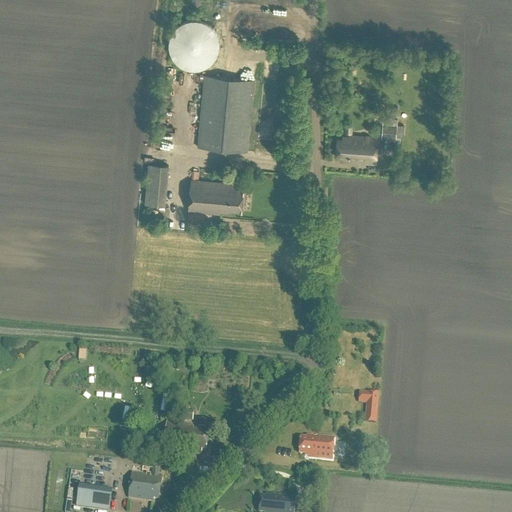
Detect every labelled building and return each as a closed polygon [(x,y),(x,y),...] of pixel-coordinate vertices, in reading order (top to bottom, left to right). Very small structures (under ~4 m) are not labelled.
[(178,26),(172,32),(170,39),(169,48),(170,55),(173,60),(178,64),(186,68),(194,69),(203,67),(209,63),(213,59),(215,56),(217,48),(217,41),(217,36),(214,29),(208,24),(200,20),(193,20),(184,22),(178,26)] [(197,146),(246,151),(253,80),(204,75),(197,146)] [(379,138),(394,139),(395,118),(381,117),(381,118),(377,118),(377,124),(380,124),(379,138)] [(339,161),(374,164),(376,138),(348,136),(348,138),(341,137),(341,139),(336,139),(334,157),(339,158),(339,161)] [(144,203),(164,204),(168,165),(148,163),(144,203)] [(195,177),(209,176),(208,168),(194,169),(195,177)] [(186,212),(219,215),(220,213),(229,214),(229,210),(241,212),(243,190),(235,189),(235,184),(190,179),(186,212)] [(204,214),(188,212),(187,220),(196,220),(196,221),(204,222),(204,214)] [(367,394),(365,423),(376,424),(378,395),(367,394)] [(195,414),(181,412),(180,422),(194,424),(195,414)] [(199,429),(207,430),(207,421),(199,420),(199,429)] [(163,451),(202,456),(202,453),(206,453),(208,436),(199,435),(199,431),(193,430),(193,428),(167,425),(163,451)] [(306,457),(305,459),(310,459),(310,460),(332,462),(334,440),(307,437),(306,441),(301,440),(299,456),(306,457)] [(107,468),(106,475),(116,477),(118,470),(107,468)] [(132,473),(129,499),(152,502),(153,499),(158,499),(161,480),(157,479),(158,469),(154,468),(152,476),(132,473)] [(112,492),(79,487),(76,507),(109,511),(112,492)] [(294,511),(295,498),(266,496),(266,499),(260,499),(258,511),(294,511)]
